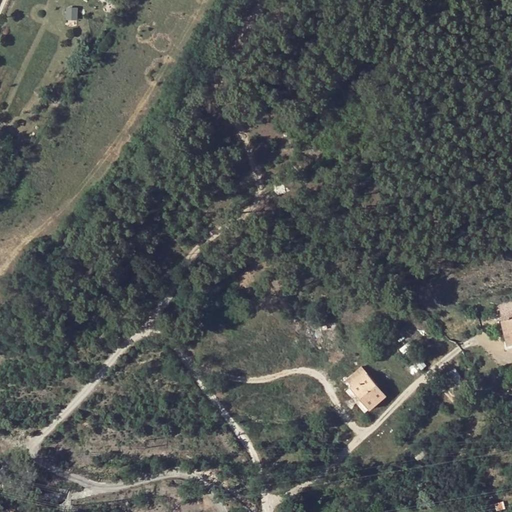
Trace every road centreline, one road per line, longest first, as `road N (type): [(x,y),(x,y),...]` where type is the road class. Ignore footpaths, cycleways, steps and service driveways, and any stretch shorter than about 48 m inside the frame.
road 1 (residential): [(0,475),(148,325),(182,354),(258,461),(267,511)]
road 2 (track): [(148,325),(191,255),(257,197),(259,177),(228,73),(266,0)]
